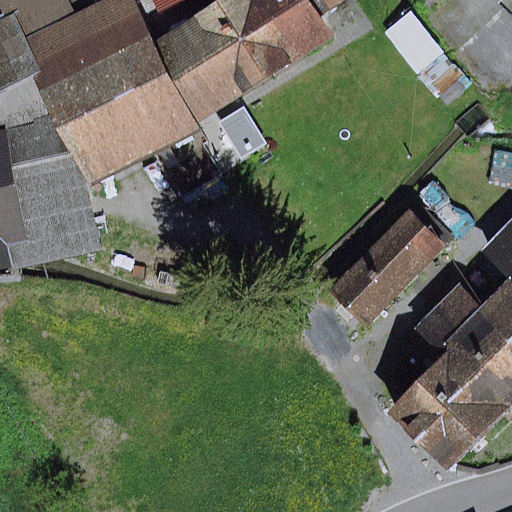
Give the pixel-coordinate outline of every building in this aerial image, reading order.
[(0,0),(0,18),(81,190),(192,138),(126,0),(0,0)] [(225,0),(157,41),(207,124),(332,48),(302,0),(225,0)] [(7,130),(0,131),(0,272),(10,271),(6,245),(25,241),(7,130)] [(402,206),(320,279),(361,325),(443,252),(402,206)] [(439,466),(511,395),(511,218),(479,250),(507,278),(476,307),(456,286),(401,339),(431,370),(387,412),(439,466)]
